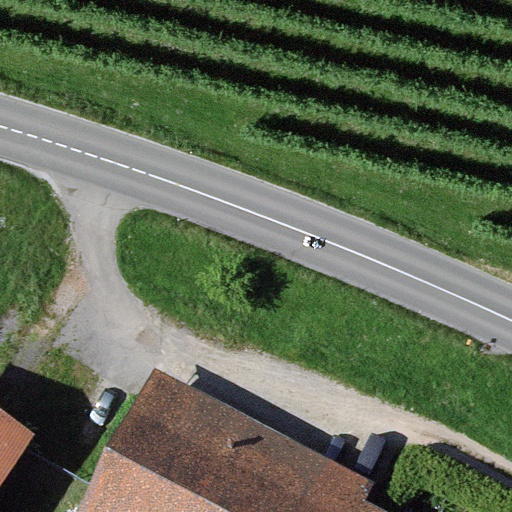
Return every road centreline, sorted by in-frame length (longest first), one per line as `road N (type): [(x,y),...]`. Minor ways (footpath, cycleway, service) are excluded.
road 1 (unknown): [(138,170),(91,294),(285,388),(446,446),(511,480)]
road 2 (secondary): [(511,321),(227,203),(0,127)]
